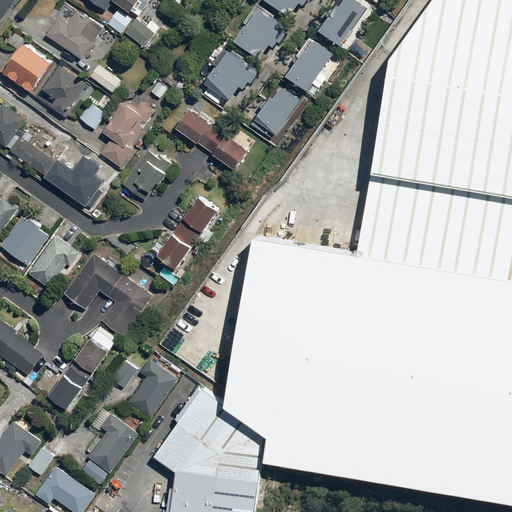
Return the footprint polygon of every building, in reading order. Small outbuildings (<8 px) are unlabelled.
[(96,0),(110,9),(116,0),(122,0),(144,15),(153,0),(96,0)] [(309,0),(272,0),(295,16),(305,1),(307,3),(309,0)] [(346,43),(372,6),(363,0),(343,0),(324,28),(346,43)] [(511,0),(433,0),(394,62),(376,170),(511,191),(511,0)] [(293,24),(261,1),(246,21),(250,24),(240,38),(265,56),(274,43),(278,45),(293,24)] [(123,31),(135,18),(123,7),(111,21),(123,31)] [(62,16),(50,34),(84,57),(105,25),(81,9),(72,23),(62,16)] [(139,16),(128,30),(148,45),(162,26),(154,19),(150,25),(139,16)] [(35,91),(55,62),(56,60),(28,41),(30,39),(18,31),(10,41),(19,48),(4,69),(35,91)] [(312,88),(338,51),(318,36),(291,73),(312,88)] [(265,67),(234,46),(209,83),(234,100),(244,85),(248,88),(253,79),(256,81),(265,67)] [(101,63),(92,75),(115,92),(124,80),(101,63)] [(68,114),(90,82),(63,64),(47,88),(60,97),(55,105),(68,114)] [(171,70),(165,79),(175,87),(181,78),(171,70)] [(163,97),(170,87),(161,80),(153,91),(163,97)] [(280,133),(305,97),(306,96),(286,83),(279,94),(277,93),(259,119),(280,133)] [(124,167),(137,148),(133,145),(158,109),(145,99),(140,107),(130,100),(108,132),(115,136),(103,152),(124,167)] [(110,111),(93,100),(81,118),(98,129),(110,111)] [(0,138),(48,175),(59,160),(20,131),(30,119),(7,101),(0,109),(0,138)] [(193,107),(180,127),(240,168),(253,148),(193,107)] [(163,155),(151,147),(126,184),(148,199),(169,169),(159,162),(163,155)] [(106,160),(89,148),(81,159),(98,171),(106,160)] [(511,191),(376,170),(362,253),(511,277),(511,191)] [(0,194),(0,238),(22,205),(6,195),(5,197),(0,194)] [(223,207),(204,194),(189,217),(208,230),(223,207)] [(27,214),(4,243),(31,264),(54,235),(27,214)] [(203,236),(183,223),(163,253),(182,267),(203,236)] [(74,265),(84,251),(59,233),(33,271),(54,286),(71,263),(74,265)] [(511,277),(362,253),(254,235),(226,405),(268,435),(264,460),(511,500),(511,277)] [(103,289),(119,300),(106,319),(127,334),(156,294),(97,251),(68,291),(90,307),(103,289)] [(0,350),(33,374),(50,351),(0,315),(0,350)] [(119,341),(100,328),(53,394),(72,408),(119,341)] [(183,377),(153,356),(143,369),(151,375),(133,399),(155,415),(183,377)] [(127,386),(140,368),(128,359),(115,377),(127,386)] [(250,511),(258,457),(262,433),(220,402),(200,389),(153,454),(174,471),(168,511),(250,511)] [(111,429),(92,454),(114,470),(143,433),(115,411),(104,424),(111,429)] [(46,440),(17,419),(5,435),(0,441),(0,466),(11,475),(29,450),(35,454),(46,440)] [(44,473),(58,454),(46,445),(32,465),(44,473)] [(92,459),(85,467),(103,482),(110,474),(92,459)] [(59,464),(39,493),(53,503),(58,496),(80,511),(85,511),(99,493),(59,464)] [(10,502),(4,510),(7,511),(21,511),(22,510),(10,502)]
